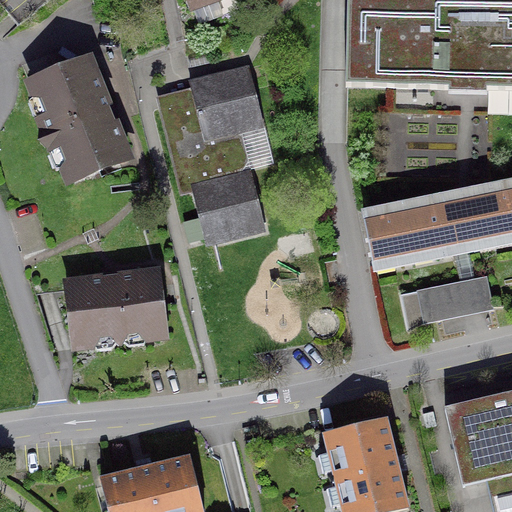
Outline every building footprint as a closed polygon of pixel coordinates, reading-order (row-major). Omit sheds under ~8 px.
[(220,0),(184,0),(189,12),(220,0)] [(511,0),(352,0),(350,85),(511,89),(511,0)] [(87,64),(28,87),(41,119),(35,121),(42,136),(38,144),(46,147),(49,155),(54,153),(67,184),(126,160),(111,124),(108,126),(103,114),(105,109),(87,64)] [(240,71),(188,84),(189,92),(167,97),(170,111),(159,114),(179,196),(190,193),(202,242),(210,240),(210,239),(255,228),(242,176),(240,176),(239,172),(244,163),(238,140),(228,135),(227,131),(253,124),(240,71)] [(511,193),(371,222),(379,264),(511,236),(511,193)] [(162,339),(156,287),(154,276),(116,280),(116,282),(103,284),(101,282),(65,287),(73,350),(94,347),(93,341),(109,339),(118,346),(124,337),(140,335),(141,341),(162,339)] [(424,326),(469,316),(463,285),(417,294),(424,326)] [(511,394),(443,411),(461,489),(483,484),(511,477),(511,394)] [(428,431),(437,429),(433,413),(424,416),(428,431)] [(399,511),(406,511),(396,474),(384,422),(322,437),(326,455),(317,458),(322,476),(331,474),(335,489),(326,491),(330,510),(339,507),(340,511),(399,511)] [(199,511),(187,460),(98,482),(105,511),(199,511)] [(489,511),(511,511),(511,477),(483,484),(489,511)]
